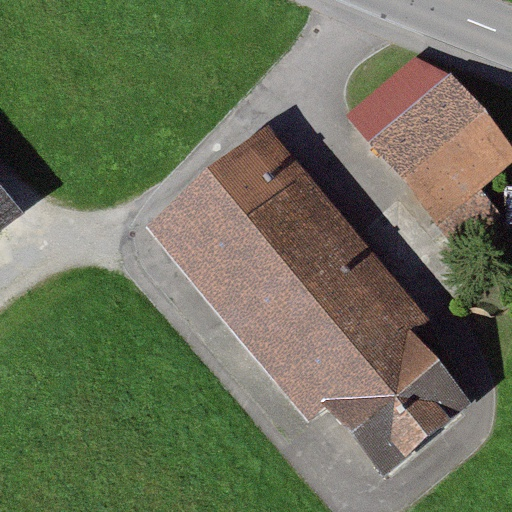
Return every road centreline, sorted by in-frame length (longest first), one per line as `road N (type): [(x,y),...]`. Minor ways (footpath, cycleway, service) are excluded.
road 1 (track): [(277,88),(443,310),(483,384),(487,412),(397,511)]
road 2 (track): [(0,292),(77,238),(159,204),(317,51),(349,0)]
road 3 (track): [(369,511),(115,223)]
